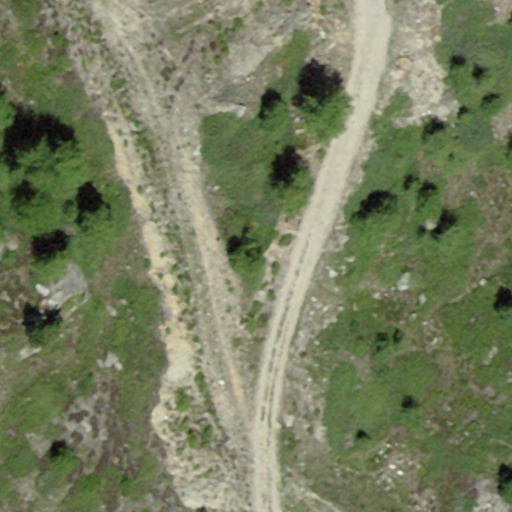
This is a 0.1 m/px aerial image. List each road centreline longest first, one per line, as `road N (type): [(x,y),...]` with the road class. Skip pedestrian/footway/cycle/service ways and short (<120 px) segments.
road 1 (track): [(105,0),(179,191),(218,365),(259,468)]
road 2 (track): [(259,468),(282,322),(364,82),(369,0)]
